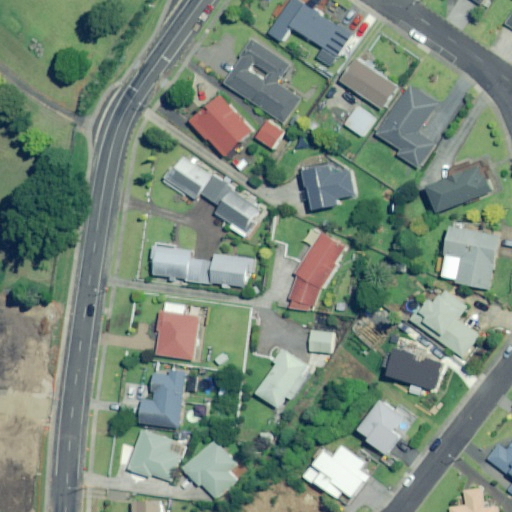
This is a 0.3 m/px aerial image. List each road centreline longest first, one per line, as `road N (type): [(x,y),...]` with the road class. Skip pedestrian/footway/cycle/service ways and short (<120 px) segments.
road 1 (tertiary): [(201,0),(117,121),(79,348),(64,511)]
road 2 (residential): [(511,367),(402,511)]
road 3 (residential): [(384,0),(509,86)]
